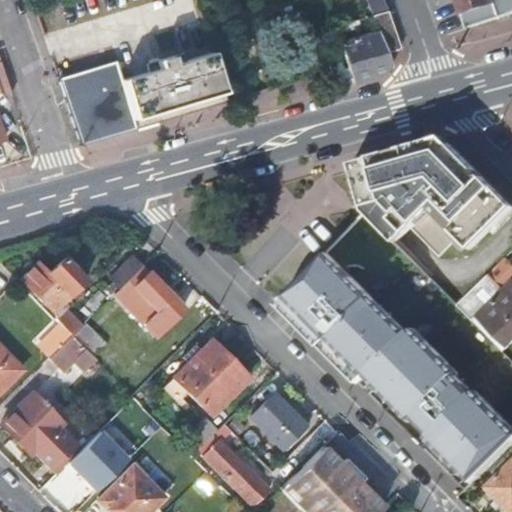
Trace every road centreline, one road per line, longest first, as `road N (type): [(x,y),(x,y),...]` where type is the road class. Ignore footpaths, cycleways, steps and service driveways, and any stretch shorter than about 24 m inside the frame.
road 1 (residential): [(441,511),(150,216),(142,194)]
road 2 (secondary): [(441,82),(66,186)]
road 3 (secondary): [(142,194),(456,105)]
road 4 (unclassified): [(66,186),(6,0)]
